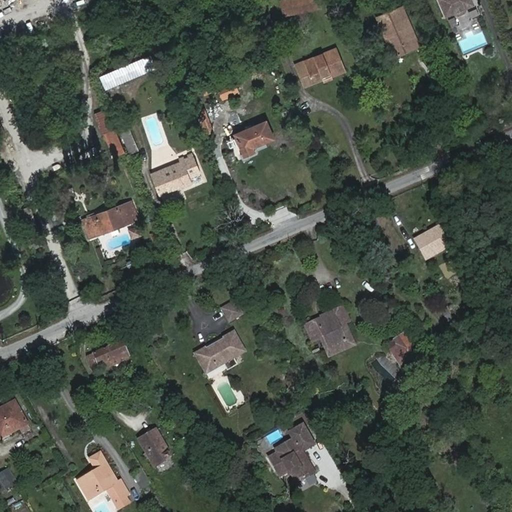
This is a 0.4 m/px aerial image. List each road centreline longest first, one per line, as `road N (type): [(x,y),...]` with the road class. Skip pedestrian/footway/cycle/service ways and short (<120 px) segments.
road 1 (residential): [(511,143),(0,358)]
road 2 (unknown): [(58,334),(70,386),(130,482)]
road 3 (unknown): [(85,322),(40,208)]
